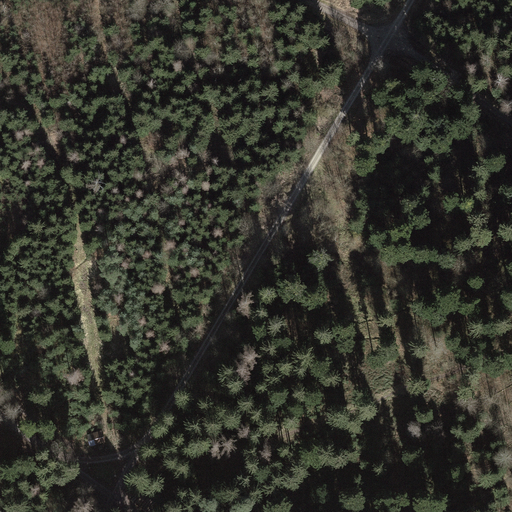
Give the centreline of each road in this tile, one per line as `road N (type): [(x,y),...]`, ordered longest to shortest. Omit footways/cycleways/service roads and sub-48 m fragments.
road 1 (track): [(139,450),(412,0)]
road 2 (unknown): [(132,460),(263,446),(511,348)]
road 3 (track): [(110,458),(76,199)]
road 4 (track): [(511,123),(408,50),(305,0)]
road 5 (track): [(134,511),(0,416)]
